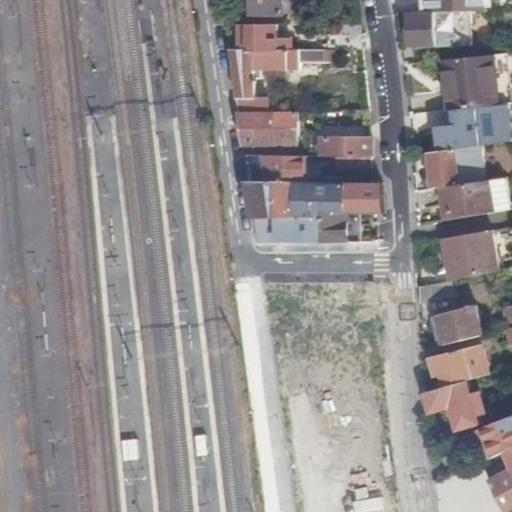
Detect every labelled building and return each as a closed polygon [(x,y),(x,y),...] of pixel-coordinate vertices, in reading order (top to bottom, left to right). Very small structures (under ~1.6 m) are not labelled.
[(254,0),(255,14),(287,14),(286,0),(254,0)] [(286,0),(287,14),(300,14),(299,0),(286,0)] [(473,13),(411,14),(413,49),(474,46),(473,13)] [(280,38),(280,25),(242,25),(241,51),(294,50),(294,38),(280,38)] [(330,50),(364,50),(362,34),(329,35),(330,50)] [(330,50),(294,50),(241,51),(233,51),(241,112),(269,112),(269,99),(256,98),(257,82),(259,82),(259,79),(262,79),(262,71),(302,70),(302,63),(330,62),(330,50)] [(446,60),(451,112),(461,111),(496,107),(494,84),(491,55),(446,60)] [(511,81),(494,84),(496,107),(511,105),(511,81)] [(437,124),(440,153),(485,146),(511,142),(511,105),(496,107),(461,111),(463,121),(437,124)] [(301,112),(269,112),(241,112),(246,144),(301,144),(301,112)] [(374,157),(374,139),(323,138),(323,156),(347,156),(374,157)] [(431,154),(435,189),(442,187),(487,181),(485,146),(440,153),(431,154)] [(302,183),(302,156),(270,155),(270,182),(302,183)] [(375,171),(374,157),(347,156),(347,170),(375,171)] [(442,187),(447,222),(511,211),(507,179),(487,181),(442,187)] [(377,213),(386,213),(384,184),(302,183),(270,182),(251,182),(257,219),(323,218),(323,213),(360,214),(377,213)] [(361,243),(360,214),(323,213),(323,218),(325,243),(355,243),(361,243)] [(323,218),(257,219),(260,243),(292,243),(325,243),(323,218)] [(452,282),(453,281),(501,271),(494,231),(444,240),(452,282)] [(421,288),(422,305),(456,298),(453,281),(452,282),(421,288)] [(439,316),(446,346),(485,335),(478,306),(439,316)] [(446,387),(470,381),(491,375),(483,345),(432,358),(437,377),(443,375),(446,387)] [(425,393),(426,398),(427,401),(432,414),(452,408),(459,430),(482,424),(470,381),(446,387),(425,393)] [(498,409),(503,422),(511,418),(511,390),(504,393),(506,406),(498,409)] [(511,418),(503,422),(483,430),(490,446),(483,449),(488,460),(504,453),(511,449),(511,418)] [(492,481),(507,511),(511,511),(511,469),(492,481)]
